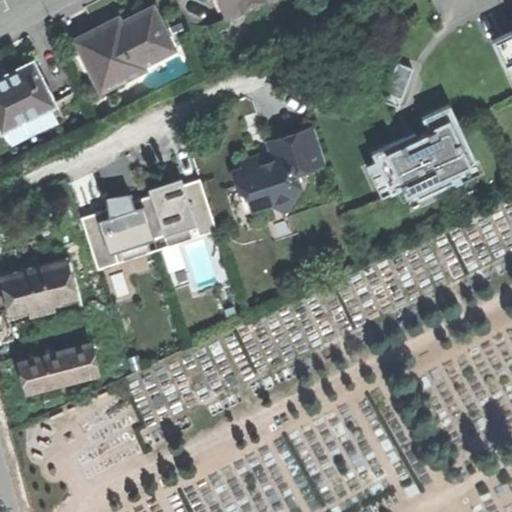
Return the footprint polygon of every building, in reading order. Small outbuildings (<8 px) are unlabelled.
[(217,0),(225,16),(225,17),(263,0),(217,0)] [(74,40),(100,92),(129,78),(126,72),(173,49),(152,7),(119,23),(117,18),(97,28),(74,40)] [(238,45),(225,17),(225,16),(206,25),(219,54),(238,45)] [(511,29),(491,39),(511,84),(511,29)] [(0,77),(0,129),(1,132),(54,105),(32,62),(4,76),(0,77)] [(399,63),(384,100),(400,106),(414,69),(399,63)] [(382,147),(403,192),(414,187),(420,198),(462,178),(458,171),(479,162),(451,103),(422,117),(429,131),(417,136),(415,132),(411,134),(382,147)] [(313,122),(266,138),(270,149),(264,151),(257,153),(256,151),(240,156),(243,166),(232,169),(237,185),(286,208),(299,181),(295,169),(325,159),(313,122)] [(84,216),(101,266),(215,229),(197,179),(186,183),(184,177),(167,182),(151,187),(152,194),(137,199),(134,190),(121,192),(108,194),(110,207),(84,216)] [(1,277),(11,312),(76,293),(66,258),(1,277)] [(20,360),(28,391),(101,371),(93,341),(20,360)]
